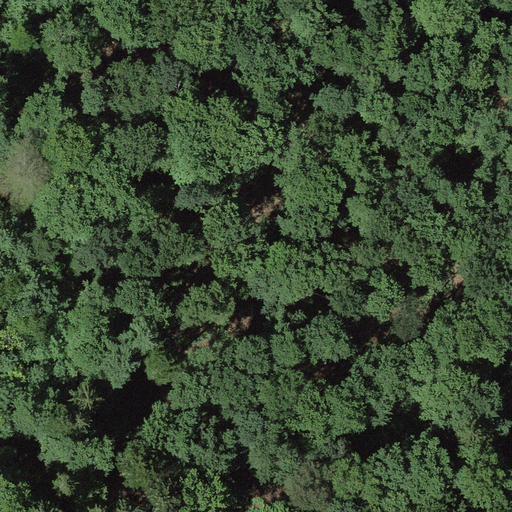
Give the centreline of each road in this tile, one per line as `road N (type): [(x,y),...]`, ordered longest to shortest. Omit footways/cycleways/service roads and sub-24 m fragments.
road 1 (track): [(492,511),(389,328),(183,0)]
road 2 (track): [(0,192),(157,473),(189,511)]
